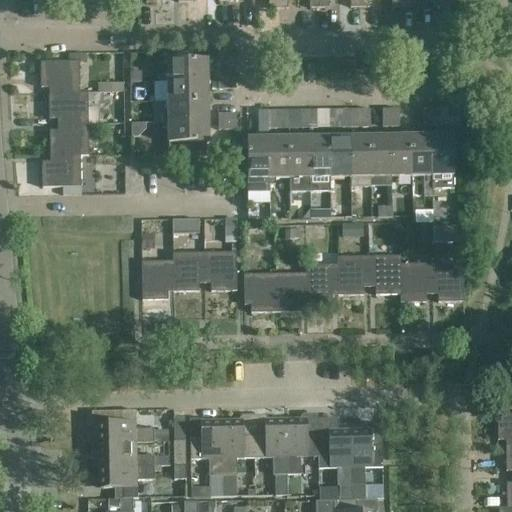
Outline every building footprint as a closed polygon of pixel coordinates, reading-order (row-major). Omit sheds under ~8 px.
[(278,11),(278,0),(256,0),(257,1),(268,1),(269,11),(278,11)] [(298,0),(278,0),(278,11),(287,10),(287,0),(298,0)] [(319,10),(318,0),(298,0),(308,0),(309,0),(309,10),(319,10)] [(318,0),(319,10),(328,10),(328,0),(318,0)] [(360,9),(359,0),(349,0),(350,9),(360,9)] [(359,0),(360,9),(369,9),(368,0),(359,0)] [(400,9),(400,0),(390,0),(391,9),(400,9)] [(409,0),(400,0),(400,9),(410,9),(409,0)] [(441,8),(441,0),(431,0),(432,8),(441,8)] [(441,0),(441,8),(451,8),(450,0),(441,0)] [(161,78),(161,83),(207,83),(207,62),(167,62),(167,78),(161,78)] [(52,95),(79,95),(79,64),(40,64),(40,90),(52,90),(52,95)] [(217,83),(235,82),(235,74),(217,74),(217,83)] [(235,82),(217,83),(218,91),(235,91),(235,82)] [(207,103),(207,83),(161,83),(161,90),(167,90),(167,104),(207,103)] [(97,96),(122,96),(122,86),(96,87),(97,96)] [(61,127),(88,126),(87,95),(79,95),(52,95),(49,95),(49,121),(61,121),(61,127)] [(161,118),(161,124),(208,124),(207,103),(167,104),(168,118),(161,118)] [(423,128),(431,128),(431,110),(422,110),(423,128)] [(431,110),(431,128),(440,128),(439,110),(431,110)] [(349,112),(350,129),(358,129),(358,111),(349,112)] [(382,128),(390,128),(390,111),(382,111),(382,128)] [(390,111),(390,128),(399,128),(398,111),(390,111)] [(300,130),(309,130),(309,112),(300,112),(300,130)] [(317,112),(309,112),(309,130),(317,130),(317,112)] [(350,129),(349,112),(341,112),(341,129),(350,129)] [(260,130),(268,130),(268,113),(259,113),(260,130)] [(268,113),(268,130),(276,130),(276,113),(268,113)] [(218,123),(236,123),(235,115),(218,115),(218,123)] [(236,123),(218,123),(218,132),(236,132),(236,123)] [(208,124),(161,124),(161,130),(168,130),(168,146),(178,146),(178,159),(206,159),(206,145),(208,145),(208,124)] [(145,131),(145,125),(131,125),(131,139),(137,139),(145,131)] [(49,159),(53,158),(81,158),(90,158),(88,126),(61,127),(61,133),(49,133),(49,159)] [(411,138),(390,139),(391,188),(391,185),(396,185),(396,179),(411,178),(411,138)] [(431,138),(411,138),(411,178),(423,178),(423,199),(432,199),(432,191),(431,138)] [(452,138),(431,138),(432,191),(453,191),(453,178),(452,138)] [(349,139),(329,140),(330,180),(344,179),(344,186),(350,186),(349,139)] [(370,139),(349,139),(350,186),(350,189),(371,189),(370,139)] [(371,189),(391,188),(390,139),(370,139),(371,189)] [(275,181),(289,180),(288,140),(268,141),(269,187),(275,187),(275,181)] [(289,194),(310,194),(309,140),(288,140),(289,180),(289,194)] [(330,194),(330,180),(329,140),(309,140),(310,194),(330,194)] [(247,194),(269,194),(269,187),(268,141),(247,141),(247,194)] [(82,189),(81,158),(53,158),(53,164),(42,164),(42,190),(62,190),(62,196),(82,196),(82,189)] [(391,209),(377,209),(378,220),(391,219),(391,209)] [(330,212),(310,212),(310,221),(330,221),(330,220),(330,213),(330,212)] [(172,236),(197,236),(197,222),(171,223),(172,236)] [(234,246),(234,223),(225,223),(225,246),(234,246)] [(362,239),(362,226),(342,226),(342,239),(362,239)] [(417,244),(430,243),(429,229),(416,230),(417,244)] [(440,242),(452,242),(451,230),(440,230),(440,242)] [(292,231),(283,231),(283,242),(293,241),(292,231)] [(154,251),(154,236),(141,237),(141,251),(154,251)] [(172,264),(173,291),(173,294),(198,294),(198,282),(204,282),(204,255),(172,256),(172,264)] [(204,255),(204,282),(210,282),(210,294),(236,293),(235,255),(204,255)] [(368,259),(369,286),(375,286),(375,298),(399,297),(400,305),(401,305),(400,266),(400,258),(368,259)] [(369,286),(368,259),(336,259),(336,267),(337,294),(337,298),(363,298),(363,286),(369,286)] [(167,291),(173,291),(172,264),(141,264),(142,303),(167,302),(167,291)] [(462,265),(431,266),(431,293),(437,293),(437,304),(463,304),(462,265)] [(431,293),(431,266),(400,266),(401,305),(425,305),(425,293),(431,293)] [(337,294),(336,267),(305,268),(305,276),(306,303),(306,307),(332,306),(331,294),(337,294)] [(250,315),(275,315),(275,276),(243,277),(244,307),(245,307),(245,304),(250,304),(250,315)] [(306,303),(305,276),(275,276),(275,315),(301,315),(300,303),(306,303)] [(97,427),(97,445),(136,444),(136,445),(153,445),(153,433),(153,430),(136,431),(135,413),(112,413),(112,424),(100,424),(97,427)] [(509,448),(511,447),(511,416),(497,417),(497,442),(509,442),(509,448)] [(285,422),(286,477),(300,476),(300,459),(317,459),(317,471),(318,471),(317,436),(306,436),(306,424),(303,421),(285,422)] [(286,477),(285,422),(267,422),(264,425),(264,427),(253,427),(254,460),(272,460),(272,477),(273,477),(274,497),(279,497),(279,498),(287,498),(286,477)] [(223,498),(221,423),(203,423),(200,427),(200,428),(189,428),(190,461),(208,461),(209,499),(223,498)] [(239,423),(221,423),(223,498),(236,498),(236,461),(254,460),(253,427),(242,427),(242,426),(239,423)] [(336,488),(338,488),(338,503),(342,503),(351,502),(349,432),(328,433),(328,436),(317,436),(318,471),(336,470),(336,488)] [(367,432),(349,432),(351,502),(364,502),(363,470),(382,470),(381,447),(371,447),(370,435),(367,432)] [(167,433),(153,433),(153,445),(168,445),(167,433)] [(173,443),(173,444),(173,467),(185,467),(185,442),(173,443)] [(97,445),(98,469),(154,468),(168,467),(168,458),(153,458),(153,457),(136,458),(136,445),(136,444),(97,445)] [(185,467),(173,467),(173,482),(186,481),(185,467)] [(154,468),(98,469),(98,488),(101,491),(114,490),(114,501),(119,500),(128,500),(137,500),(137,482),(154,482),(154,468)] [(128,511),(128,500),(119,500),(118,511),(128,511)] [(118,511),(119,501),(108,501),(108,511),(118,511)] [(342,503),(338,503),(315,503),(315,511),(367,511),(367,502),(364,502),(356,502),(351,502),(342,503)]
